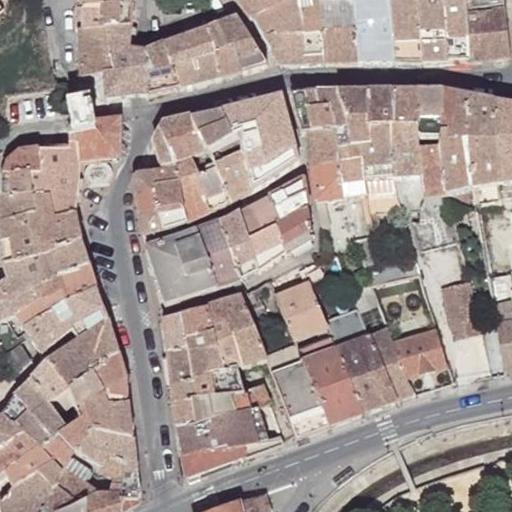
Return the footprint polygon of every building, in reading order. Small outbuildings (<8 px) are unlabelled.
[(85,0),(76,0),(77,8),(86,9),(85,0)] [(133,0),(85,0),(86,9),(133,7),(133,0)] [(299,5),(296,0),(234,0),(251,21),(254,20),(299,5)] [(321,0),(312,0),(299,5),(302,67),(323,66),(322,4),(321,0)] [(387,0),(356,0),(357,5),(358,66),(393,66),(387,0)] [(417,0),(387,0),(393,66),(423,66),(417,0)] [(439,0),(417,0),(423,66),(446,65),(439,0)] [(439,0),(446,65),(470,64),(466,17),(463,0),(439,0)] [(331,5),(322,4),(323,66),(326,66),(331,5)] [(302,67),(299,5),(254,20),(282,69),(302,67)] [(357,5),(331,5),(326,66),(358,66),(357,5)] [(133,7),(86,9),(86,29),(81,29),(81,31),(109,29),(133,29),(133,7)] [(86,9),(77,8),(77,29),(81,29),(86,29),(86,9)] [(505,13),(466,17),(470,64),(507,61),(510,58),(505,13)] [(238,21),(219,28),(243,76),(269,67),(238,21)] [(219,28),(208,31),(222,82),(243,76),(219,28)] [(109,29),(81,31),(83,80),(105,77),(112,76),(109,29)] [(133,29),(109,29),(112,76),(105,77),(108,103),(132,100),(134,58),(131,51),(133,29)] [(208,31),(166,47),(180,93),(207,87),(222,82),(208,31)] [(166,47),(146,54),(149,100),(180,93),(166,47)] [(146,54),(131,51),(134,58),(132,100),(149,100),(146,54)] [(441,95),(415,96),(422,136),(428,136),(444,134),(441,95)] [(468,101),(441,95),(444,134),(444,141),(449,195),(474,193),(477,192),(468,101)] [(368,96),(340,97),(344,162),(368,161),(369,183),(401,181),(395,139),(384,139),(383,132),(373,131),(368,96)] [(391,96),(368,96),(373,131),(383,132),(384,139),(395,139),(391,96)] [(415,96),(392,96),(401,181),(425,177),(422,136),(415,96)] [(316,97),(294,97),(292,100),(302,136),(310,136),(309,116),(314,117),(316,97)] [(340,97),(316,97),(314,117),(309,116),(310,136),(314,174),(318,206),(332,204),(368,198),(369,183),(368,161),(344,162),(340,97)] [(280,101),(257,106),(265,130),(288,123),(280,101)] [(495,105),(468,101),(477,192),(502,185),(495,105)] [(254,102),(220,111),(247,168),(258,192),(279,178),(269,144),(294,136),(288,123),(265,130),(257,106),(254,102)] [(77,104),(69,106),(70,115),(71,132),(96,126),(94,112),(92,103),(83,104),(77,104)] [(511,107),(495,105),(502,185),(511,182),(511,107)] [(220,111),(191,120),(219,181),(247,168),(220,111)] [(80,167),(91,165),(87,171),(86,176),(87,180),(93,186),(97,183),(92,177),(92,172),(109,170),(110,175),(105,182),(109,183),(113,180),(116,175),(115,170),(113,167),(108,162),(120,161),(120,120),(96,126),(71,132),(73,151),(80,167)] [(191,120),(164,127),(155,145),(163,172),(175,170),(190,225),(211,217),(196,188),(219,181),(191,120)] [(294,136),(269,144),(279,178),(299,164),(294,136)] [(428,136),(422,136),(425,177),(427,198),(449,195),(444,141),(429,143),(428,136)] [(73,151),(45,152),(45,186),(30,185),(31,198),(33,222),(77,217),(77,206),(80,193),(80,167),(73,151)] [(45,186),(45,152),(21,155),(9,167),(5,177),(3,200),(31,198),(30,185),(45,186)] [(247,168),(219,181),(231,207),(258,192),(247,168)] [(163,172),(154,174),(167,233),(190,225),(175,170),(163,172)] [(154,174),(139,177),(135,184),(143,239),(167,233),(154,174)] [(219,181),(196,188),(211,217),(231,207),(219,181)] [(401,181),(369,183),(368,198),(370,211),(407,209),(401,181)] [(303,182),(270,201),(276,220),(309,207),(303,182)] [(477,207),(478,212),(505,377),(511,375),(511,182),(502,185),(504,201),(477,207)] [(502,185),(477,192),(474,193),(477,207),(504,201),(502,185)] [(474,193),(449,195),(454,215),(478,212),(477,207),(474,193)] [(427,198),(422,199),(424,220),(454,215),(449,195),(427,198)] [(31,198),(3,200),(3,226),(33,222),(31,198)] [(270,201),(241,219),(247,237),(278,230),(276,220),(270,201)] [(332,204),(318,206),(323,230),(334,228),(332,204)] [(309,207),(276,220),(278,230),(287,258),(314,242),(309,207)] [(424,220),(419,223),(424,252),(462,244),(454,215),(424,220)] [(33,222),(3,226),(5,269),(82,243),(77,217),(33,222)] [(241,219),(222,228),(232,258),(242,285),(260,276),(247,237),(241,219)] [(222,228),(196,236),(207,266),(232,258),(222,228)] [(278,230),(247,237),(260,276),(287,258),(278,230)] [(196,236),(147,252),(166,309),(236,287),(242,285),(232,258),(207,266),(196,236)] [(82,243),(5,269),(9,281),(19,277),(38,301),(91,267),(82,243)] [(318,264),(304,271),(309,283),(323,277),(318,264)] [(38,301),(16,317),(24,330),(98,292),(91,267),(38,301)] [(9,281),(0,286),(0,304),(11,320),(16,317),(38,301),(19,277),(9,281)] [(471,283),(443,291),(457,341),(485,335),(471,283)] [(385,287),(372,291),(389,332),(392,339),(395,339),(399,342),(399,343),(407,341),(385,287)] [(284,298),(277,300),(296,347),(267,359),(268,364),(297,441),(363,416),(336,354),(307,288),(284,298)] [(98,292),(24,330),(43,355),(70,333),(105,313),(98,292)] [(247,297),(242,300),(254,330),(265,327),(271,324),(255,292),(247,297)] [(242,300),(208,310),(225,340),(244,371),(268,364),(267,359),(261,345),(254,330),(242,300)] [(0,326),(8,322),(11,320),(0,304),(0,326)] [(208,310),(162,322),(167,358),(225,340),(208,310)] [(105,313),(70,333),(74,338),(78,344),(109,324),(107,318),(105,313)] [(339,338),(366,332),(361,313),(335,318),(339,338)] [(8,322),(0,326),(0,351),(7,359),(19,374),(31,362),(8,322)] [(78,344),(49,364),(71,392),(120,357),(109,324),(78,344)] [(265,327),(254,330),(261,345),(270,340),(265,327)] [(389,332),(370,340),(398,404),(415,398),(409,381),(394,346),(392,339),(389,332)] [(399,343),(394,346),(409,381),(448,370),(439,333),(407,341),(399,343)] [(225,340),(167,358),(171,392),(238,373),(244,371),(225,340)] [(370,340),(336,354),(363,416),(398,404),(370,340)] [(71,392),(70,393),(80,417),(130,409),(130,402),(127,381),(120,357),(71,392)] [(7,359),(1,364),(8,378),(11,382),(19,374),(7,359)] [(49,364),(33,383),(51,406),(70,393),(71,392),(49,364)] [(238,373),(171,392),(173,407),(209,403),(212,424),(270,408),(263,387),(243,393),(238,373)] [(33,383),(18,398),(59,443),(63,438),(70,429),(51,406),(33,383)] [(18,398),(3,419),(5,420),(27,438),(44,451),(49,455),(59,443),(18,398)] [(209,403),(173,407),(176,434),(212,424),(209,403)] [(212,424),(176,434),(181,461),(281,439),(270,408),(212,424)] [(70,429),(63,438),(75,455),(92,433),(134,440),(130,409),(80,417),(70,429)] [(0,424),(0,451),(27,438),(5,420),(0,424)] [(92,433),(75,455),(101,473),(105,461),(121,469),(138,476),(134,440),(92,433)] [(0,482),(5,481),(15,474),(44,451),(27,438),(0,451),(0,482)] [(59,443),(49,455),(55,459),(67,468),(70,462),(75,455),(63,438),(59,443)] [(281,439),(181,461),(185,482),(284,446),(281,439)] [(44,451),(15,474),(15,482),(16,489),(55,459),(49,455),(44,451)] [(16,489),(1,505),(2,511),(46,511),(67,468),(55,459),(16,489)] [(121,469),(105,461),(101,473),(101,475),(113,483),(113,493),(96,494),(89,498),(87,511),(121,511),(121,500),(121,469)] [(91,477),(70,462),(67,468),(46,511),(62,511),(89,498),(96,494),(86,487),(91,477)] [(138,476),(121,469),(121,500),(138,505),(139,495),(138,476)] [(335,482),(314,490),(318,500),(338,492),(335,482)] [(87,511),(89,498),(62,511),(87,511)] [(240,505),(220,511),(268,511),(265,499),(240,505)] [(126,511),(138,505),(121,500),(121,511),(126,511)]
